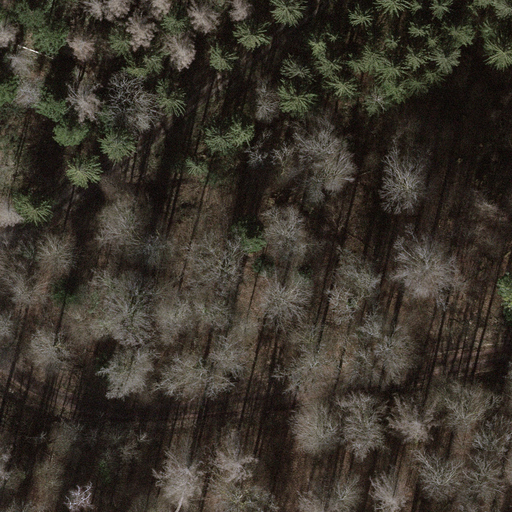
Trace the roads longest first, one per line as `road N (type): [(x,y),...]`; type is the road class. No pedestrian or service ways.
road 1 (track): [(0,360),(52,399),(145,414),(511,351)]
road 2 (track): [(337,0),(226,86),(0,223)]
